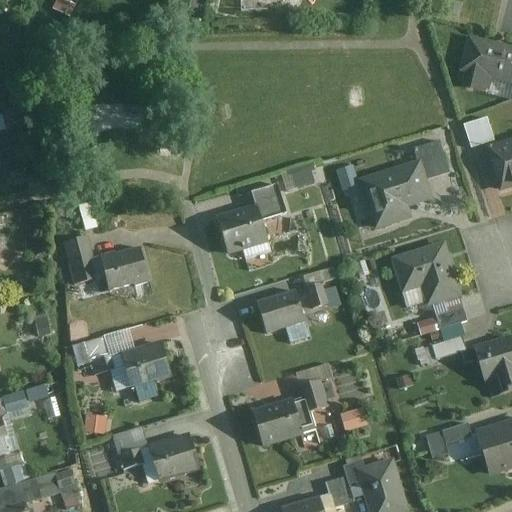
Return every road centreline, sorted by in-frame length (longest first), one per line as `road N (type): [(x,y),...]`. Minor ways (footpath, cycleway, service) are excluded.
road 1 (residential): [(248,511),(210,330)]
road 2 (residential): [(181,190),(210,330)]
